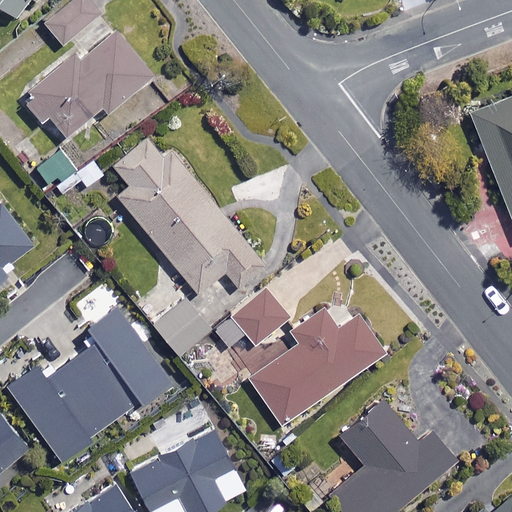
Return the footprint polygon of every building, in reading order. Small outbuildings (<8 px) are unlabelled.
[(31,0),(0,0),(0,5),(16,19),(31,0)] [(61,0),(42,15),(64,45),(102,16),(89,0),(61,0)] [(27,98),(45,120),(51,115),(69,137),(63,142),(83,167),(118,138),(102,119),(153,77),(118,34),(82,63),(78,57),(27,98)] [(511,100),(473,115),(511,216),(511,100)] [(162,156),(147,138),(115,165),(132,185),(119,196),(200,293),(226,271),(240,288),(268,265),(171,148),(162,156)] [(33,245),(2,204),(0,205),(0,287),(10,280),(2,268),(33,245)] [(172,380),(102,282),(70,305),(97,343),(48,378),(39,366),(10,386),(62,458),(172,380)] [(255,338),(257,342),(288,318),(265,289),(215,329),(235,354),(255,338)] [(256,378),(285,420),(384,351),(359,314),(337,329),(323,309),(290,333),(300,347),(256,378)] [(394,511),(459,459),(435,431),(420,443),(386,402),(343,438),(367,466),(331,496),(344,511),(394,511)] [(0,407),(0,475),(35,450),(2,406),(0,407)] [(212,511),(249,494),(216,430),(133,473),(153,511),(212,511)] [(135,511),(118,486),(78,511),(135,511)] [(488,511),(511,511),(511,498),(510,496),(488,511)]
